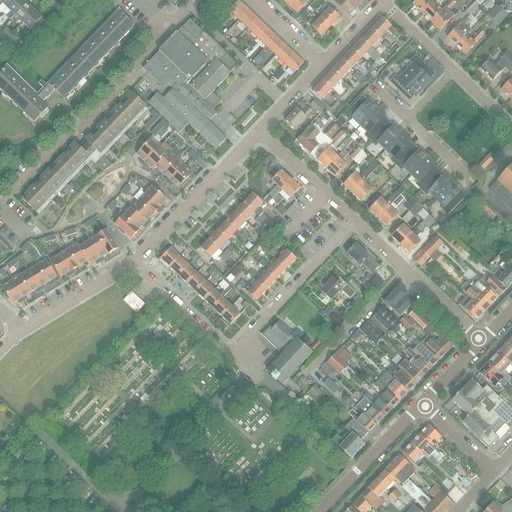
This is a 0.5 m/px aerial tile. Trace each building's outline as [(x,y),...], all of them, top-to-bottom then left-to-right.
[(0,0),(0,13),(1,14),(2,13),(6,8),(14,0),(0,0)] [(9,20),(14,16),(26,3),(23,0),(14,0),(6,8),(10,12),(6,17),(9,20)] [(292,0),(288,5),(297,14),(307,4),(306,3),(309,0),(292,0)] [(358,5),(352,0),(332,0),(349,16),(355,9),(355,8),(357,6),(358,6),(358,5)] [(416,0),(413,4),(422,13),(432,3),(429,0),(416,0)] [(451,0),(445,7),(448,10),(455,4),(451,0)] [(487,0),(482,5),(488,10),(494,3),(490,0),(487,0)] [(229,11),(238,20),(248,10),(238,1),(229,11)] [(14,16),(22,24),(34,11),(26,3),(14,16)] [(422,13),(431,22),(441,11),(432,3),(422,13)] [(326,12),(321,18),(331,27),(340,17),(330,8),(330,9),(325,4),(321,8),(326,12)] [(497,5),(487,15),(498,26),(508,16),(497,5)] [(441,11),(431,22),(440,31),(450,20),(454,16),(448,10),(445,7),(441,11)] [(238,20),(247,29),(258,19),(248,10),(238,20)] [(34,11),(22,24),(26,27),(22,31),(26,35),(30,31),(42,18),(34,11)] [(43,92),(48,97),(54,91),(63,99),(134,26),(119,12),(43,92)] [(457,27),(447,38),(456,46),(466,36),(471,31),(467,27),(472,21),(467,17),(457,27)] [(331,27),(321,18),(315,24),(310,19),(307,23),(312,27),(311,27),(321,37),(331,27)] [(247,29),(257,38),(266,28),(258,19),(247,29)] [(382,19),(373,29),(381,37),(387,31),(396,40),(400,36),(382,19)] [(180,133),(188,123),(199,112),(205,119),(207,117),(221,102),(222,101),(218,98),(214,94),(212,92),(229,74),(230,73),(233,69),(237,65),(226,55),(227,54),(204,32),(195,41),(181,27),(159,52),(158,53),(143,69),(163,88),(167,84),(173,89),(163,99),(158,94),(149,103),(180,133)] [(257,38),(266,47),(275,36),(266,28),(257,38)] [(373,29),(363,39),(371,47),(377,41),(381,37),(373,29)] [(466,36),(456,46),(465,55),(475,45),(474,44),(485,33),(481,30),(471,40),(466,36)] [(0,33),(0,36),(5,41),(8,38),(2,31),(0,33)] [(266,47),(276,56),(286,47),(275,36),(266,47)] [(8,38),(5,41),(6,42),(11,47),(15,44),(8,38)] [(363,39),(353,49),(361,58),(366,53),(375,61),(380,56),(371,47),(363,39)] [(385,42),(382,45),(387,50),(390,46),(385,42)] [(276,56),(285,65),(295,55),(286,47),(276,56)] [(353,49),(342,60),(351,68),(356,63),(361,68),(362,66),(369,73),(373,69),(361,58),(353,49)] [(511,74),(511,72),(511,55),(509,53),(495,67),(494,65),(489,61),(481,70),(493,82),(502,73),(506,68),(511,74)] [(295,55),(285,65),(293,73),(303,63),(295,55)] [(257,56),(253,60),(258,64),(261,60),(257,56)] [(412,64),(405,72),(423,89),(428,84),(427,82),(434,74),(415,56),(410,62),(412,64)] [(342,60),(333,71),(341,79),(351,68),(342,60)] [(37,98),(6,68),(0,74),(0,90),(34,123),(37,120),(41,124),(52,113),(42,103),(48,97),(43,92),(37,98)] [(277,81),(285,73),(281,69),(273,77),(277,81)] [(385,70),(379,76),(383,80),(389,74),(385,70)] [(333,71),(323,81),(331,89),(341,79),(333,71)] [(423,89),(405,72),(398,79),(396,77),(390,82),(409,100),(416,93),(418,94),(423,89)] [(356,73),(352,77),(357,81),(360,83),(363,79),(361,77),(356,73)] [(370,75),(365,81),(369,85),(374,79),(370,75)] [(501,90),(510,99),(511,96),(511,79),(501,90)] [(331,89),(323,81),(313,92),(321,100),(331,89)] [(343,87),(348,91),(351,87),(346,83),(343,87)] [(131,93),(86,140),(88,143),(81,150),(74,143),(21,198),(38,214),(91,160),(103,172),(112,165),(103,156),(148,109),(131,93)] [(352,119),(359,126),(377,108),(371,102),(370,104),(362,97),(344,116),(350,121),(352,119)] [(311,105),(320,114),(324,110),(315,101),(311,105)] [(285,121),(294,130),(312,111),(308,108),(302,114),(297,109),(285,121)] [(364,135),(370,141),(388,122),(381,115),(382,113),(377,108),(359,126),(367,133),(364,135)] [(145,127),(148,130),(160,117),(154,111),(151,115),(154,118),(145,127)] [(199,112),(188,123),(201,136),(196,141),(202,147),(207,141),(216,149),(226,139),(205,119),(199,112)] [(340,116),(335,122),(340,127),(345,122),(340,116)] [(151,133),(154,136),(164,127),(167,124),(164,121),(151,133)] [(320,130),(323,126),(318,122),(315,125),(298,143),(310,154),(318,146),(312,141),(321,131),(320,130)] [(323,132),(329,138),(338,128),(332,122),(323,132)] [(378,144),(385,150),(402,133),(397,127),(395,129),(388,122),(370,141),(376,146),(378,144)] [(338,128),(329,138),(335,144),(344,134),(339,130),(340,129),(338,128)] [(124,135),(131,142),(134,139),(127,132),(124,135)] [(390,160),(396,165),(414,146),(406,139),(408,138),(402,133),(385,150),(392,157),(390,160)] [(337,149),(342,153),(344,150),(345,150),(352,142),(348,138),(337,149)] [(140,162),(143,165),(159,148),(151,141),(137,155),(142,160),(140,162)] [(404,168),(411,175),(428,157),(423,152),(421,154),(414,146),(396,165),(401,171),(404,168)] [(109,151),(116,158),(119,154),(112,147),(109,151)] [(153,170),(166,155),(159,148),(143,165),(146,167),(148,165),(153,170)] [(350,158),(357,164),(366,155),(363,151),(359,148),(350,158)] [(317,161),(326,169),(337,157),(329,149),(317,161)] [(337,157),(326,169),(335,177),(346,166),(342,161),(349,154),(345,150),(344,150),(342,153),(337,157)] [(169,152),(166,155),(153,170),(154,169),(157,171),(159,170),(163,174),(177,160),(169,152)] [(479,165),(485,170),(496,158),(491,152),(479,165)] [(416,185),(421,190),(439,171),(432,164),(434,163),(428,157),(411,175),(418,182),(416,185)] [(166,180),(169,183),(184,167),(177,160),(163,174),(168,178),(166,180)] [(343,186),(352,194),(363,182),(367,178),(372,173),(379,165),(375,162),(359,178),(354,174),(343,186)] [(511,165),(490,189),(511,209),(511,165)] [(82,170),(89,177),(93,173),(85,166),(82,170)] [(184,167),(169,183),(172,185),(173,184),(178,188),(180,186),(181,187),(186,182),(185,181),(192,174),(184,167)] [(430,193),(436,200),(454,182),(448,177),(447,178),(439,171),(421,190),(427,196),(430,193)] [(276,177),(272,181),(277,186),(273,190),(277,194),(281,190),(281,191),(290,180),(281,172),(276,177)] [(377,176),(372,173),(367,178),(372,181),(377,176)] [(290,180),(281,191),(290,199),(293,195),(296,192),(299,189),(290,180)] [(67,185),(74,192),(78,189),(70,182),(67,185)] [(363,182),(352,194),(361,202),(372,191),(363,182)] [(454,182),(436,200),(444,207),(441,210),(447,215),(465,196),(458,189),(459,187),(454,182)] [(152,186),(145,194),(161,210),(164,207),(162,205),(167,200),(152,186)] [(369,210),(378,218),(398,197),(398,198),(404,191),(400,188),(395,193),(395,192),(385,203),(380,198),(369,210)] [(268,195),(272,199),(277,194),(273,190),(268,195)] [(308,193),(298,203),(316,221),(326,211),(308,193)] [(137,202),(152,216),(157,211),(158,213),(161,210),(145,194),(137,202)] [(253,194),(244,203),(254,213),(258,217),(258,216),(264,221),(263,222),(270,228),(275,223),(268,216),(267,217),(262,213),(263,212),(259,208),(263,204),(253,194)] [(277,194),(272,199),(276,203),(281,198),(277,194)] [(268,195),(263,200),(267,204),(272,199),(268,195)] [(398,197),(378,218),(387,227),(398,215),(393,211),(402,201),(404,199),(400,195),(398,198),(398,197)] [(52,201),(61,210),(65,206),(55,197),(52,201)] [(404,207),(409,212),(417,204),(412,199),(404,207)] [(476,204),(493,219),(498,214),(481,199),(476,204)] [(130,209),(147,225),(150,222),(148,220),(152,216),(137,202),(130,209)] [(244,203),(235,212),(245,222),(254,213),(244,203)] [(417,204),(409,212),(402,219),(407,225),(422,209),(417,204)] [(281,206),(277,211),(282,215),(287,210),(281,206)] [(144,228),(147,225),(130,209),(123,216),(138,230),(142,226),(144,228)] [(235,212),(227,221),(237,231),(245,222),(235,212)] [(411,233),(400,245),(409,254),(420,242),(418,240),(423,236),(420,233),(425,228),(430,227),(436,221),(429,215),(421,224),(416,229),(411,233)] [(443,215),(438,220),(442,224),(447,218),(443,215)] [(138,231),(138,230),(123,216),(115,225),(119,229),(118,229),(124,234),(131,239),(139,231),(138,231)] [(259,225),(263,222),(264,221),(258,216),(258,217),(255,220),(259,225)] [(227,221),(219,230),(228,240),(232,236),(242,243),(245,240),(241,235),(237,231),(227,221)] [(253,229),(262,237),(265,233),(257,225),(253,229)] [(391,237),(400,245),(411,233),(403,225),(391,237)] [(219,230),(209,240),(220,249),(228,240),(219,230)] [(107,254),(108,255),(118,249),(113,241),(114,241),(110,234),(109,235),(107,231),(97,237),(107,254)] [(241,235),(245,240),(250,236),(245,231),(241,235)] [(428,243),(422,250),(428,257),(436,250),(443,243),(435,235),(428,243)] [(97,237),(88,242),(100,262),(103,260),(102,257),(107,254),(97,237)] [(220,249),(209,240),(201,249),(211,258),(220,249)] [(100,262),(88,242),(79,247),(77,244),(76,244),(88,264),(89,265),(95,262),(96,264),(100,262)] [(453,247),(459,254),(465,249),(459,242),(453,247)] [(68,250),(78,267),(84,263),(85,266),(88,264),(76,244),(68,250)] [(347,254),(360,267),(363,264),(368,269),(372,273),(378,266),(375,263),(356,245),(347,254)] [(161,258),(170,267),(179,257),(170,249),(161,258)] [(228,249),(224,253),(229,258),(233,254),(228,249)] [(269,253),(273,257),(277,253),(272,249),(269,253)] [(73,270),(78,267),(68,250),(59,255),(71,274),(74,272),(73,270)] [(428,257),(422,250),(412,259),(413,259),(420,266),(428,257)] [(287,251),(278,261),(287,269),(296,260),(287,251)] [(229,258),(224,253),(220,257),(225,262),(229,258)] [(50,260),(61,278),(66,274),(68,276),(71,274),(59,255),(50,260)] [(170,267),(179,275),(188,265),(179,257),(170,267)] [(259,263),(263,268),(267,264),(262,259),(259,263)] [(37,265),(47,283),(53,279),(54,281),(58,279),(46,260),(37,265)] [(278,261),(268,271),(277,279),(287,269),(278,261)] [(505,272),(496,281),(506,290),(511,283),(511,272),(508,269),(509,267),(506,264),(504,262),(500,266),(502,268),(501,268),(505,272)] [(28,271),(40,290),(43,288),(42,286),(47,283),(37,265),(28,271)] [(179,275),(188,284),(197,274),(188,265),(179,275)] [(236,267),(231,272),(235,277),(241,271),(236,267)] [(249,273),(253,278),(257,274),(253,270),(249,273)] [(19,276),(30,293),(35,290),(37,292),(40,290),(28,271),(19,276)] [(268,271),(259,281),(268,289),(277,279),(268,271)] [(188,284),(197,293),(206,283),(197,274),(188,284)] [(231,274),(226,279),(230,283),(235,278),(231,274)] [(370,281),(372,278),(368,274),(366,277),(365,276),(360,282),(366,286),(370,281)] [(11,281),(23,301),(26,299),(25,297),(30,293),(19,276),(11,281)] [(368,285),(376,292),(384,283),(377,276),(368,285)] [(506,290),(496,281),(492,277),(488,281),(484,276),(481,279),(499,297),(506,290)] [(320,290),(331,301),(341,290),(350,298),(355,293),(339,278),(336,282),(332,278),(320,290)] [(268,289),(259,281),(252,288),(247,284),(247,285),(242,280),(238,284),(243,289),(256,301),(268,289)] [(23,301),(11,281),(2,287),(6,293),(3,294),(8,299),(9,299),(12,304),(18,301),(19,303),(23,301)] [(491,306),(498,299),(480,281),(476,285),(473,282),(470,285),(491,306)] [(463,291),(462,291),(484,313),(491,306),(470,285),(467,282),(461,289),(463,291)] [(197,293),(205,301),(215,291),(206,283),(197,293)] [(205,301),(214,309),(223,299),(222,298),(227,293),(228,294),(233,289),(228,285),(218,295),(215,291),(205,301)] [(399,286),(384,303),(399,317),(412,304),(405,298),(408,295),(399,286)] [(484,313),(462,291),(460,293),(464,298),(459,304),(464,309),(476,321),(484,313)] [(123,301),(127,305),(136,296),(131,292),(123,301)] [(136,296),(127,305),(131,309),(140,300),(136,296)] [(214,309),(222,317),(232,307),(223,299),(214,309)] [(140,300),(131,309),(136,313),(144,304),(140,300)] [(241,306),(245,310),(249,306),(246,302),(241,306)] [(383,306),(375,314),(389,328),(394,332),(401,323),(399,322),(383,306)] [(232,307),(222,317),(231,325),(240,315),(232,307)] [(409,315),(416,322),(422,316),(414,309),(409,315)] [(344,321),(333,311),(328,317),(339,327),(344,321)] [(370,319),(385,333),(389,328),(375,314),(370,319)] [(399,321),(408,330),(413,325),(404,316),(399,321)] [(271,326),(263,335),(280,351),(282,348),(285,351),(281,356),(267,371),(273,376),(271,378),(275,381),(277,380),(283,385),(309,356),(312,353),(297,340),(302,335),(297,330),(293,334),(279,322),(273,328),(271,326)] [(325,322),(317,331),(320,335),(329,326),(325,322)] [(366,324),(361,330),(376,344),(381,338),(366,324)] [(433,338),(432,340),(440,348),(440,347),(446,353),(454,345),(437,329),(434,333),(439,338),(436,341),(433,338)] [(352,337),(356,342),(362,337),(358,332),(352,337)] [(422,343),(428,349),(439,361),(443,356),(446,353),(440,347),(440,348),(432,340),(428,336),(422,343)] [(310,349),(314,352),(324,341),(320,337),(310,349)] [(343,346),(350,352),(356,347),(349,340),(343,346)] [(422,343),(414,351),(424,361),(423,361),(431,369),(439,361),(428,349),(422,343)] [(511,351),(505,345),(497,353),(501,356),(510,365),(511,366),(511,351)] [(341,347),(335,354),(344,363),(345,363),(351,356),(341,347)] [(409,347),(405,351),(413,358),(409,362),(424,377),(431,369),(423,361),(420,358),(409,347)] [(505,371),(510,365),(501,356),(497,353),(494,356),(488,363),(504,379),(508,382),(511,379),(506,373),(507,372),(505,371)] [(335,354),(327,362),(335,369),(334,369),(340,375),(348,366),(345,363),(344,363),(335,354)] [(397,355),(391,361),(394,364),(396,365),(401,371),(402,371),(405,374),(416,384),(424,377),(409,362),(403,357),(402,359),(397,355)] [(335,369),(327,362),(321,368),(328,375),(334,369),(335,369)] [(500,383),(504,379),(488,363),(487,364),(478,373),(479,373),(489,383),(495,388),(500,383)] [(394,364),(387,372),(397,382),(408,392),(416,384),(405,374),(402,371),(401,371),(396,365),(394,364)] [(387,372),(380,380),(389,389),(401,400),(408,392),(397,382),(387,372)] [(328,378),(323,384),(333,394),(339,389),(328,378)] [(381,397),(380,398),(392,409),(401,400),(389,389),(380,380),(376,384),(385,393),(382,396),(381,394),(380,396),(381,397)] [(453,401),(468,416),(462,422),(489,447),(499,437),(495,434),(505,423),(506,425),(511,418),(511,409),(509,406),(487,385),(483,390),(473,380),(463,391),(462,390),(453,401)] [(309,391),(319,401),(325,395),(315,385),(309,391)] [(220,398),(220,400),(226,407),(229,407),(239,396),(239,394),(233,387),(230,388),(220,398)] [(363,396),(366,399),(385,417),(392,409),(380,398),(377,401),(368,392),(363,396)] [(358,407),(366,415),(377,425),(385,417),(366,399),(358,407)] [(349,414),(354,419),(368,433),(369,433),(377,425),(366,415),(362,418),(358,414),(358,415),(353,411),(349,414)] [(346,428),(349,431),(360,441),(368,433),(354,419),(346,428)] [(429,425),(420,434),(432,446),(441,437),(429,425)] [(360,441),(349,431),(341,440),(337,436),(332,440),(351,458),(364,445),(360,441)] [(420,434),(411,443),(423,455),(427,459),(431,455),(436,450),(432,446),(420,434)] [(423,455),(411,443),(403,452),(415,463),(423,455)] [(399,455),(392,463),(399,470),(408,479),(416,471),(399,455)] [(427,459),(434,465),(437,461),(431,455),(427,459)] [(392,463),(384,471),(395,480),(427,511),(446,511),(454,504),(435,486),(429,493),(435,499),(432,502),(408,479),(399,470),(392,463)] [(427,469),(423,464),(419,468),(425,474),(428,471),(427,469)] [(455,468),(464,477),(468,472),(459,464),(455,468)] [(387,489),(395,480),(384,471),(376,479),(387,489)] [(459,481),(466,488),(471,484),(463,477),(459,481)] [(379,497),(387,489),(376,479),(368,487),(379,497)] [(383,502),(379,497),(368,487),(360,496),(371,507),(376,511),(388,511),(381,505),(383,502)] [(395,490),(392,493),(398,499),(401,495),(395,490)] [(392,493),(388,497),(394,503),(397,499),(398,499),(392,493)] [(366,511),(371,507),(360,496),(352,505),(359,511),(366,511)] [(510,511),(511,510),(511,503),(510,501),(498,508),(493,503),(484,511),(510,511)]
